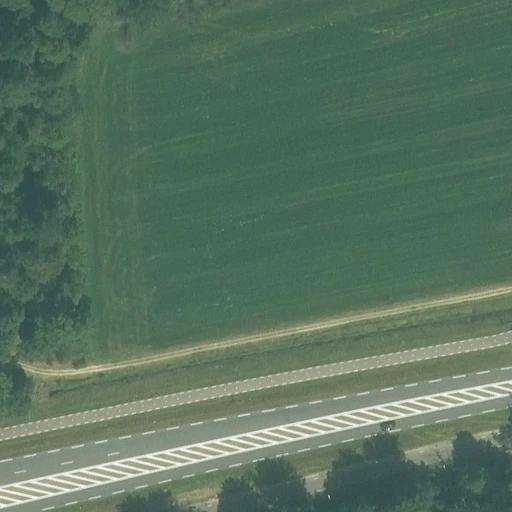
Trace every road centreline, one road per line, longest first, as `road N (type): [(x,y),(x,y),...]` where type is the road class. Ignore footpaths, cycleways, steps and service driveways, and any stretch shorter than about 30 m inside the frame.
road 1 (primary): [(511,377),(0,478)]
road 2 (primary): [(21,511),(511,405)]
road 3 (unclassified): [(216,511),(511,439)]
